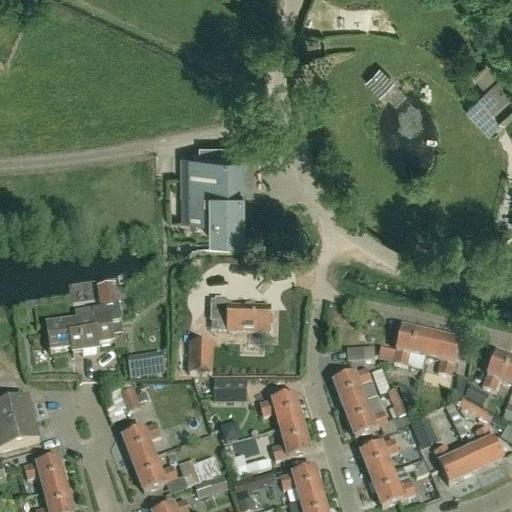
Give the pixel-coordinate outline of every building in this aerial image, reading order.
[(491,75),(504,64),(495,52),(482,63),(491,75)] [(478,97),(504,126),(507,123),(511,129),(511,128),(511,92),(499,77),(478,97)] [(242,159),(181,159),(182,224),(210,224),(210,242),(243,242),(242,193),(241,193),(242,159)] [(114,348),(113,337),(122,336),(116,286),(97,288),(100,311),(91,312),(92,319),(46,326),(50,355),(81,351),(82,358),(98,356),(97,349),(113,346),(113,348),(114,348)] [(217,335),(227,335),(228,336),(268,337),(268,330),(272,327),(272,321),(268,318),(269,311),(229,310),(229,306),(225,306),(225,304),(215,304),(214,306),(212,306),(211,324),(218,324),(217,335)] [(424,361),(430,338),(400,331),(395,354),(396,354),(393,367),(406,370),(422,373),(424,361)] [(459,345),(430,338),(424,361),(440,365),(437,377),(449,380),(452,368),(453,368),(459,345)] [(213,346),(177,346),(176,379),(212,380),(213,346)] [(363,351),(363,364),(373,363),(373,350),(363,351)] [(511,388),(511,363),(494,357),(486,378),(487,379),(482,390),(493,395),(498,383),(511,388)] [(129,383),(146,380),(143,360),(126,362),(129,383)] [(343,413),(364,404),(358,389),(370,384),(365,373),(354,377),(354,376),(332,385),(343,413)] [(458,382),(454,397),(462,399),(466,384),(458,382)] [(104,408),(111,427),(125,422),(122,414),(126,413),(128,417),(141,413),(139,407),(150,403),(144,389),(136,391),(133,383),(119,388),(122,396),(121,397),(118,388),(105,392),(110,406),(104,408)] [(246,383),(214,383),(214,407),(246,406),(246,383)] [(396,390),(403,405),(411,407),(414,394),(396,390)] [(479,395),(470,390),(464,401),(473,406),(479,395)] [(405,418),(394,393),(386,396),(397,422),(405,418)] [(279,433),(302,427),(294,397),(271,404),(272,404),(259,408),(263,420),(275,417),(279,433)] [(493,419),(462,402),(458,410),(489,427),(493,419)] [(0,432),(34,424),(29,403),(0,410),(0,432)] [(364,404),(343,413),(354,440),(376,432),(375,431),(387,427),(386,426),(382,415),(370,420),(364,404)] [(445,412),(458,440),(465,437),(452,408),(445,412)] [(511,409),(508,408),(503,420),(511,424),(511,409)] [(473,425),(476,420),(462,412),(460,416),(464,420),(473,425)] [(387,427),(380,430),(383,437),(409,427),(405,418),(397,422),(386,426),(387,427)] [(419,451),(435,444),(426,422),(410,428),(419,451)] [(0,454),(39,444),(34,424),(0,432),(0,454)] [(302,427),(279,433),(284,449),(272,452),(275,464),(287,461),(288,461),(309,456),(302,427)] [(133,468),(154,460),(148,444),(159,440),(155,429),(144,433),(143,432),(122,440),(133,468)] [(466,454),(475,475),(502,463),(493,442),(492,442),(487,431),(476,436),(481,448),(466,454)] [(370,483),(392,475),(386,459),(397,454),(393,443),(381,447),(360,455),(370,483)] [(475,475),(466,454),(450,461),(445,450),(434,455),(439,466),(438,467),(447,488),(475,475)] [(235,485),(263,477),(262,475),(272,473),(269,462),(246,469),(244,459),(235,462),(233,455),(224,457),(226,464),(229,463),(235,485)] [(154,460),(133,468),(143,496),(164,488),(164,487),(176,482),(172,471),(160,475),(154,460)] [(168,498),(220,479),(213,461),(194,468),(193,463),(178,469),(182,481),(164,488),(168,498)] [(43,496),(66,491),(58,462),(35,467),(36,469),(24,472),(27,484),(39,480),(43,496)] [(426,469),(424,465),(410,471),(417,487),(433,480),(428,469),(426,469)] [(299,506),(321,500),(313,471),(291,477),(291,478),(279,481),(283,493),(294,489),(299,506)] [(263,477),(235,485),(231,486),(235,499),(275,488),(271,475),(263,477)] [(392,475),(370,483),(381,511),(403,503),(402,502),(414,497),(410,485),(398,490),(392,475)] [(223,480),(193,489),(198,503),(228,494),(223,480)] [(71,511),(66,491),(43,496),(47,511),(71,511)] [(263,491),(250,498),(258,511),(270,505),(263,491)] [(251,511),(247,495),(237,498),(241,511),(251,511)] [(324,511),(321,500),(299,506),(288,508),(289,511),(324,511)]
